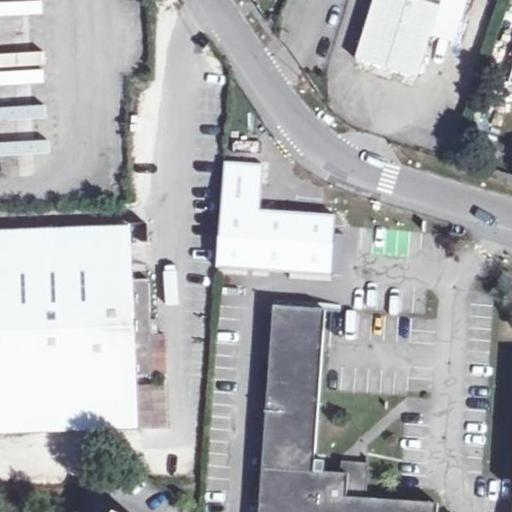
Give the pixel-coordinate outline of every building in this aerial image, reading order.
[(376,0),(358,59),(418,78),(442,0),(376,0)] [(511,53),(503,84),(511,86),(511,84),(511,53)] [(265,164),(226,162),(219,268),(333,276),(337,216),(262,211),(265,164)] [(160,379),(157,284),(140,284),(139,231),(0,235),(0,439),(146,434),(144,380),(160,379)] [(366,499),(368,475),(315,472),(327,310),(275,306),(260,511),(438,511),(439,504),(366,499)]
